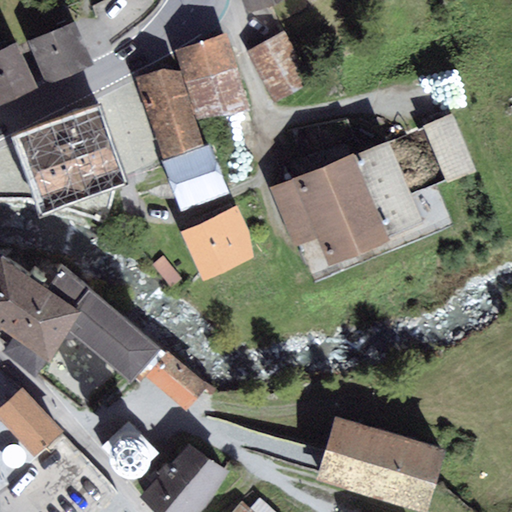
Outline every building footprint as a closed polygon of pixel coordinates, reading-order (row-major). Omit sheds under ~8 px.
[(75,18),(31,36),(48,77),(92,58),(75,18)] [(311,80),(284,30),(247,49),(275,99),(311,80)] [(226,35),(179,47),(180,64),(197,115),(244,103),(226,35)] [(14,38),(0,44),(0,96),(34,81),(14,38)] [(180,64),(140,76),(163,153),(203,141),(197,115),(180,64)] [(96,111),(21,138),(46,205),(121,178),(96,111)] [(163,153),(163,161),(182,208),(230,189),(211,142),(203,141),(163,153)] [(294,244),(317,234),(328,261),(390,235),(355,150),(293,176),(270,186),(294,244)] [(234,206),(184,229),(202,268),(252,245),(245,231),(248,229),(234,206)] [(59,266),(12,236),(0,254),(0,319),(50,352),(69,325),(139,383),(145,375),(167,348),(159,342),(162,338),(63,260),(59,266)] [(181,278),(163,255),(152,264),(170,286),(181,278)] [(208,381),(167,348),(145,375),(186,408),(208,381)] [(62,427),(21,384),(0,403),(0,417),(34,453),(62,427)] [(171,449),(130,407),(91,443),(78,456),(119,498),(127,491),(171,449)] [(443,445),(335,412),(317,476),(427,509),(443,445)] [(195,511),(228,469),(189,437),(139,494),(158,511),(195,511)] [(255,511),(241,500),(230,511),(255,511)]
